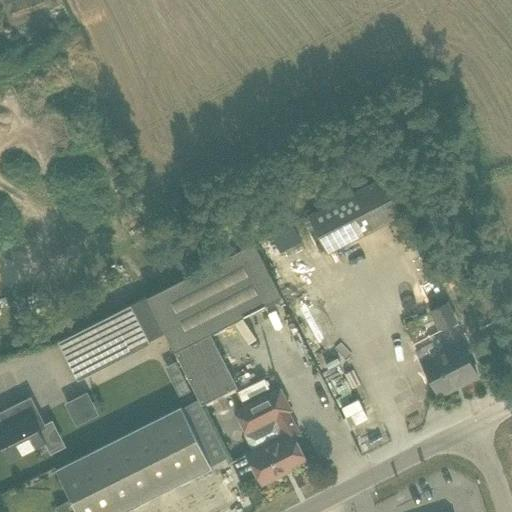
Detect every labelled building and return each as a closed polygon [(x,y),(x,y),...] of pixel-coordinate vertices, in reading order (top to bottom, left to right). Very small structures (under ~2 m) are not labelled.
[(413,179),(406,174),(401,181),(408,186),(413,179)] [(308,216),(326,252),(402,214),(383,178),(308,216)] [(479,213),(470,215),(473,226),(482,223),(479,213)] [(165,332),(174,351),(281,296),(254,242),(147,296),(165,332)] [(77,380),(150,343),(149,340),(165,332),(147,296),(58,341),(77,380)] [(441,330),(448,326),(456,322),(446,303),(431,311),(440,329),(441,330)] [(435,331),(412,343),(415,349),(421,360),(439,395),(440,395),(438,392),(460,380),(462,384),(477,376),(459,340),(456,342),(444,348),(435,331)] [(175,360),(163,366),(177,394),(188,388),(175,360)] [(235,411),(246,432),(243,433),(251,449),(246,452),(262,484),(282,474),(281,471),(306,458),(294,436),(300,433),(288,411),(291,410),(280,388),(235,411)] [(75,424),(97,414),(86,391),(64,401),(75,424)] [(2,409),(7,420),(0,423),(0,442),(9,461),(45,442),(38,428),(43,426),(34,407),(36,407),(30,395),(2,409)] [(71,499),(77,511),(117,511),(211,465),(181,406),(56,470),(71,499)] [(77,511),(71,499),(56,507),(58,511),(77,511)]
